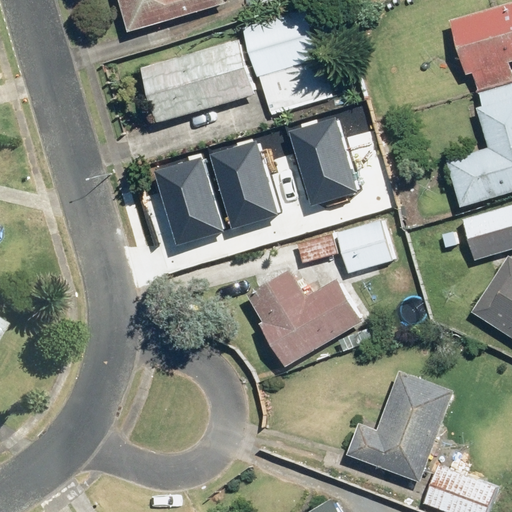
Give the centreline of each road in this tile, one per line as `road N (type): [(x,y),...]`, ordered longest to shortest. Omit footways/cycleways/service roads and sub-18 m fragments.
road 1 (residential): [(31,0),(97,229),(116,329)]
road 2 (residential): [(116,329),(217,378),(229,406),(224,435),(204,462),(170,469),(80,437)]
